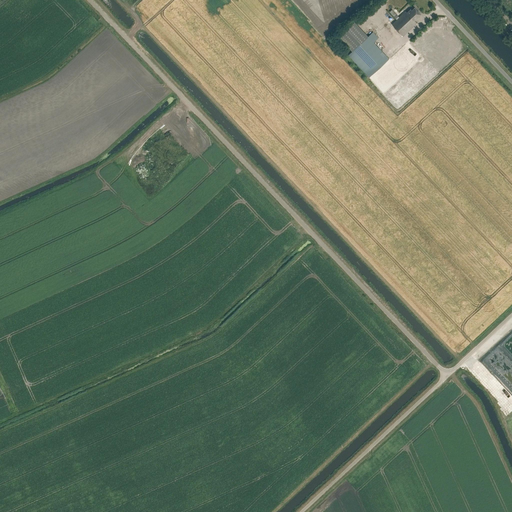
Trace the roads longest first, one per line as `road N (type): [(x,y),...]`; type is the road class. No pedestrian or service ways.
road 1 (unclassified): [(446,376),(89,0)]
road 2 (unclassified): [(302,511),(446,376)]
